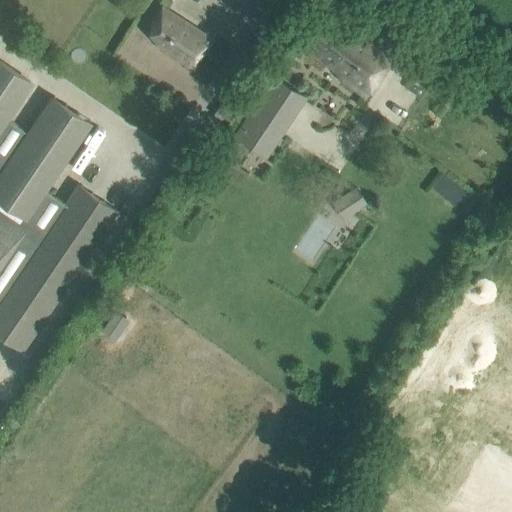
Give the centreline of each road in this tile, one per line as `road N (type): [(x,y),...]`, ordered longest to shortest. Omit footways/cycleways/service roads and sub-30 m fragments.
road 1 (unknown): [(274,0),(32,347),(0,370)]
road 2 (secondary): [(511,80),(387,0)]
